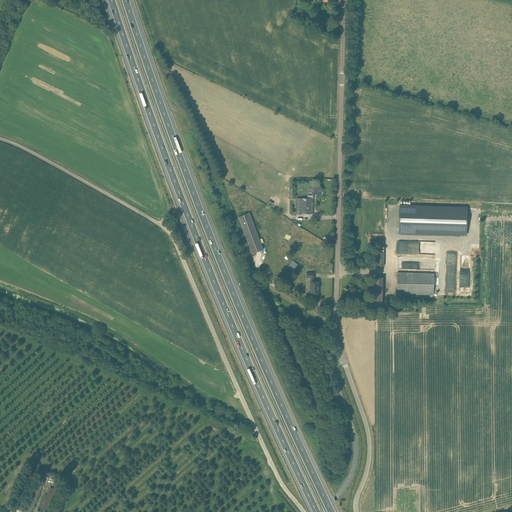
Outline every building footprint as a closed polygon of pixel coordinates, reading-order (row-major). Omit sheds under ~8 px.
[(313,198),(308,198),(296,198),(296,214),(313,214),(313,198)] [(467,208),(399,206),(399,232),(466,234),(467,208)] [(264,250),(250,212),(238,217),(252,254),(264,250)] [(398,241),(398,254),(403,254),(403,256),(434,257),(435,241),(398,241)] [(384,252),(375,252),(374,266),(384,266),(384,252)] [(434,273),(397,272),(397,294),(433,295),(434,273)] [(314,273),(309,273),(306,273),(306,278),(310,278),(310,294),(318,294),(319,286),(319,281),(314,281),(314,278),(314,273)] [(383,278),(379,278),(374,277),(373,309),(383,309),(383,278)] [(38,478),(23,511),(31,511),(45,481),(38,478)] [(52,511),(61,492),(63,488),(55,485),(54,489),(50,487),(38,511),(52,511)]
